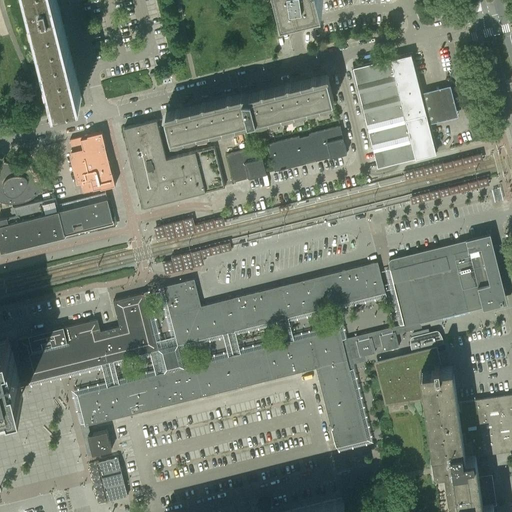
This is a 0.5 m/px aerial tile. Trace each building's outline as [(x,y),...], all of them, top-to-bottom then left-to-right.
[(28,0),(54,104),(82,97),(79,86),(59,5),(59,0),(28,0)] [(428,120),(420,90),(411,53),(353,67),(378,166),(436,152),(428,120)] [(243,95),(165,115),(172,145),(244,127),(242,120),(247,118),(248,120),(333,99),(328,76),(250,95),(250,97),(243,97),(243,95)] [(451,82),(420,90),(428,120),(459,112),(451,82)] [(225,186),(215,146),(166,158),(156,119),(124,127),(143,206),(225,186)] [(347,152),(340,125),(309,133),(309,135),(299,137),(299,135),(268,143),(275,170),(306,162),(305,161),(315,158),(316,160),(347,152)] [(110,171),(104,144),(105,144),(102,130),(70,139),(73,151),(71,151),(78,180),(80,180),(83,192),(115,184),(112,171),(110,171)] [(227,153),(234,181),(265,173),(258,146),(227,153)] [(0,200),(1,201),(1,202),(5,203),(7,203),(8,203),(11,203),(13,203),(17,203),(21,202),(22,202),(25,201),(27,200),(30,199),(31,199),(32,198),(34,197),(35,196),(36,194),(37,194),(38,192),(39,191),(40,189),(41,188),(41,187),(41,186),(41,185),(42,183),(42,180),(42,179),(42,177),(41,176),(41,174),(41,172),(40,172),(39,171),(38,171),(36,171),(34,169),(34,166),(33,165),(33,164),(32,163),(30,162),(28,161),(27,161),(25,160),(23,160),(19,160),(18,160),(12,163),(4,160),(5,158),(4,158),(3,161),(3,163),(2,163),(1,165),(0,166),(0,200)] [(500,186),(492,188),(495,200),(503,198),(500,186)] [(59,209),(62,222),(65,235),(114,223),(107,197),(106,192),(58,204),(58,203),(57,204),(59,209)] [(62,222),(59,209),(57,204),(55,196),(10,207),(11,211),(5,212),(6,217),(0,218),(0,245),(1,251),(4,250),(44,240),(65,235),(62,222)] [(175,229),(194,224),(193,220),(174,225),(175,229)] [(507,301),(490,232),(466,238),(466,239),(392,257),(391,258),(390,258),(390,259),(389,259),(389,260),(389,261),(388,262),(388,263),(389,263),(404,326),(483,306),(483,307),(507,301)] [(385,291),(377,260),(347,268),(355,299),(385,291)] [(355,299),(347,268),(337,270),(345,302),(355,299)] [(337,270),(318,275),(325,306),(345,302),(337,270)] [(325,306),(318,275),(298,280),(306,311),(325,306)] [(194,278),(163,285),(168,306),(199,298),(194,278)] [(298,280),(279,285),(287,316),(306,311),(298,280)] [(279,285),(259,290),(267,321),(287,316),(279,285)] [(259,290),(240,295),(248,326),(267,321),(259,290)] [(113,300),(115,309),(146,301),(144,292),(113,300)] [(240,295),(221,300),(228,331),(248,326),(240,295)] [(199,298),(168,306),(178,343),(209,336),(201,305),(199,298)] [(221,300),(201,305),(209,336),(228,331),(221,300)] [(146,301),(115,309),(119,325),(121,329),(126,327),(125,325),(151,319),(146,301)] [(108,361),(100,330),(97,318),(97,320),(90,322),(88,322),(86,322),(84,322),(83,322),(78,323),(18,338),(28,381),(108,361)] [(121,329),(119,325),(100,330),(108,361),(158,349),(151,319),(125,325),(126,327),(121,329)] [(357,397),(339,327),(310,335),(315,355),(307,357),(310,368),(316,366),(326,405),(357,397)] [(379,334),(383,350),(399,346),(395,330),(379,334)] [(444,344),(442,334),(441,333),(441,332),(440,332),(439,332),(438,331),(438,332),(412,338),(412,339),(411,339),(411,340),(410,341),(411,346),(412,351),(437,345),(444,344)] [(310,335),(302,337),(307,357),(315,355),(310,335)] [(356,340),(360,355),(375,352),(372,336),(356,340)] [(302,337),(293,339),(300,370),(310,368),(307,357),(302,337)] [(0,400),(20,396),(7,338),(0,339),(0,400)] [(300,370),(293,339),(283,341),(291,372),(300,370)] [(283,341),(254,349),(262,380),(291,372),(283,341)] [(492,511),(492,504),(493,504),(489,474),(477,475),(474,454),(511,448),(511,393),(456,401),(452,370),(450,370),(450,367),(442,368),(437,345),(412,351),(413,355),(379,364),(388,399),(406,396),(407,400),(426,398),(436,466),(446,465),(452,511),(492,511)] [(250,350),(244,351),(252,382),(262,380),(254,349),(250,350)] [(244,351),(215,358),(223,389),(252,382),(244,351)] [(215,358),(196,363),(203,394),(223,389),(215,358)] [(196,363),(176,368),(184,399),(203,394),(196,363)] [(176,368),(157,373),(165,404),(184,399),(176,368)] [(157,373),(137,378),(145,409),(165,404),(157,373)] [(137,378),(118,383),(126,414),(145,409),(137,378)] [(118,383),(99,387),(106,418),(126,414),(118,383)] [(77,393),(85,424),(106,418),(99,387),(77,393)] [(362,417),(357,397),(326,405),(331,425),(362,417)] [(362,417),(331,425),(336,446),(367,438),(362,417)] [(107,428),(87,433),(92,453),(112,448),(107,428)] [(118,456),(98,461),(108,500),(127,495),(118,456)] [(96,461),(90,463),(94,477),(98,476),(96,469),(99,468),(96,461)] [(348,511),(344,496),(282,511),(348,511)]
